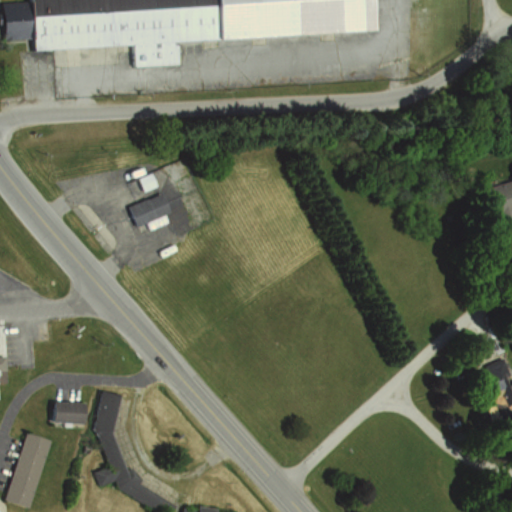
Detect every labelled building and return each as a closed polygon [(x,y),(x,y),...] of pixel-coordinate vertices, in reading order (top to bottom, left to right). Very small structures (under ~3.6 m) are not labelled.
[(172,38),(173,62),(131,64),(129,40),(29,46),(29,33),(2,34),(0,2),(27,0),(365,0),(367,27),(172,38)] [(138,190),(150,186),(146,173),(133,178),(138,190)] [(511,194),(511,181),(476,184),(479,218),(511,215),(511,194)] [(123,203),(133,224),(165,209),(156,189),(123,203)] [(511,418),(511,398),(510,400),(501,376),(504,374),(498,357),(480,364),(487,384),(480,386),(494,425),(511,418)] [(96,387),(88,428),(101,459),(86,466),(94,485),(109,478),(111,485),(157,511),(166,511),(172,502),(134,480),(138,475),(128,463),(121,466),(107,428),(115,391),(96,387)] [(47,398),(46,420),(77,421),(77,398),(47,398)] [(22,429),(0,492),(0,495),(22,504),(46,438),(22,429)] [(175,511),(177,506),(187,508),(188,503),(209,506),(209,510),(218,511),(175,511)]
